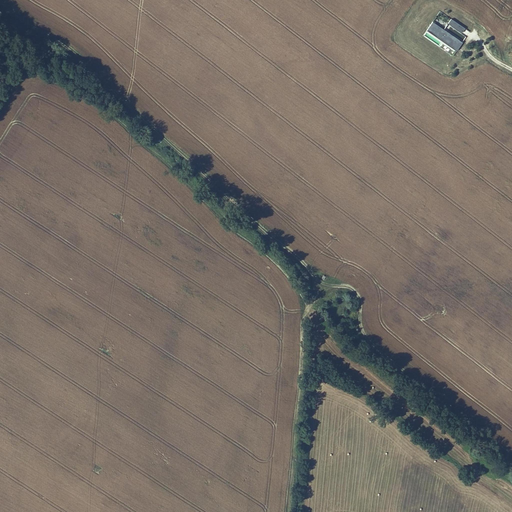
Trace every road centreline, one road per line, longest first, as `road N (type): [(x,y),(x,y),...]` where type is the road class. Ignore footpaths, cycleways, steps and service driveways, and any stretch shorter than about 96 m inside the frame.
road 1 (track): [(34,72),(125,125),(266,251),(307,309)]
road 2 (track): [(361,297),(347,287),(324,290),(302,319),(287,511)]
